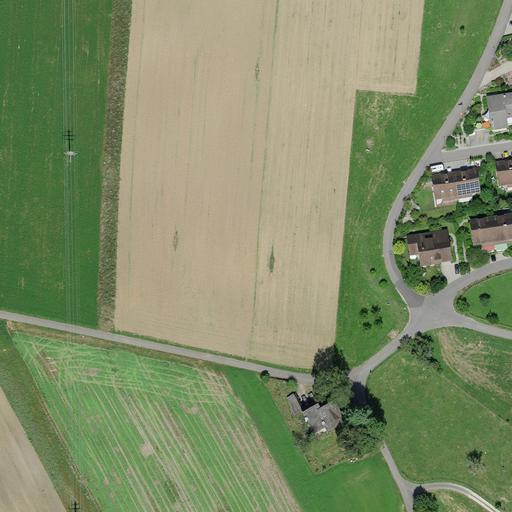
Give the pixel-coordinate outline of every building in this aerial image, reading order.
[(511,92),(487,96),(492,131),(509,129),(508,120),(511,119),(511,92)] [(511,161),(496,164),(500,187),(511,185),(511,161)] [(478,170),(432,177),(436,201),(481,194),(478,170)] [(482,221),(471,223),(475,247),(511,241),(511,216),(497,219),(482,221)] [(448,231),(408,237),(410,255),(420,253),(422,268),(453,264),(448,231)] [(292,397),(285,400),(293,419),(301,415),(304,414),(292,397)] [(304,414),(301,415),(312,436),(324,429),(327,434),(342,425),(331,404),(319,411),(317,406),(304,414)]
